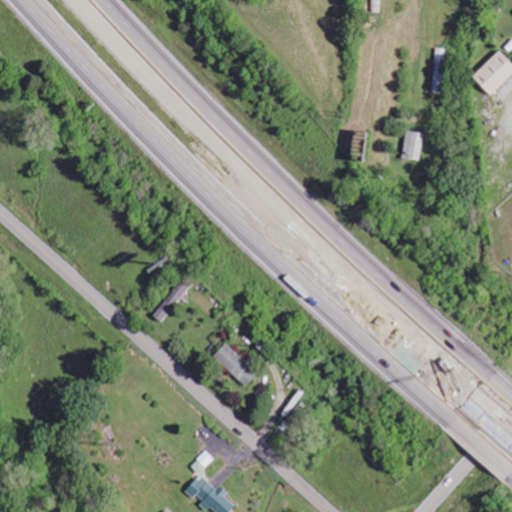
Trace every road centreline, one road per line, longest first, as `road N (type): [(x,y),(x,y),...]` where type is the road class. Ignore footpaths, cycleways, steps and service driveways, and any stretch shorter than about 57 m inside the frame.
road 1 (motorway): [(34,0),(260,233),(450,408)]
road 2 (motorway): [(480,375),(291,201),(93,0)]
road 3 (residential): [(331,511),(0,210)]
road 4 (secondary): [(426,511),(511,415)]
